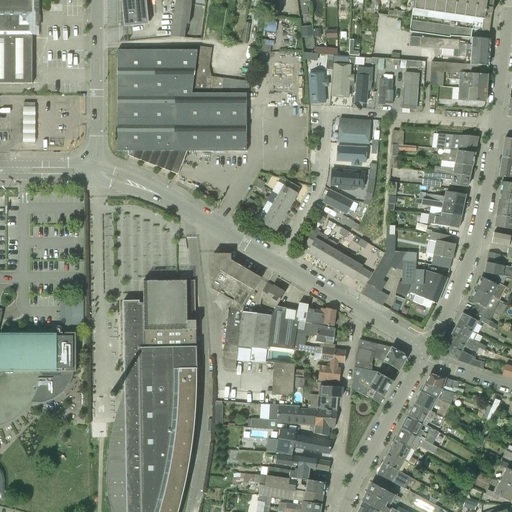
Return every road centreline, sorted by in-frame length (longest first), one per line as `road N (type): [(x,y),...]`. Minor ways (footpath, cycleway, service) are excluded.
road 1 (residential): [(275,262),(315,194),(328,113),(494,126)]
road 2 (residential): [(425,349),(471,250),(494,126)]
road 3 (residential): [(425,349),(275,262)]
road 4 (residential): [(342,511),(421,357)]
road 5 (tertiary): [(95,166),(96,0)]
road 6 (residential): [(275,262),(158,195)]
road 7 (residential): [(494,126),(510,0)]
